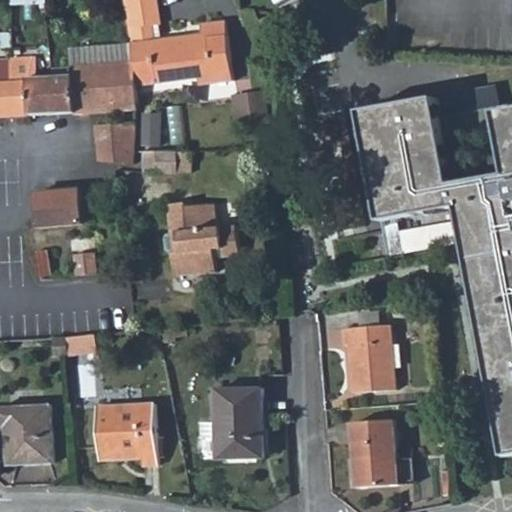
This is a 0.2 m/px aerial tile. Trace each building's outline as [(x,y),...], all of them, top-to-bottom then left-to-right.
[(124,0),(133,48),(138,75),(139,75),(140,85),(201,77),(202,84),(236,79),(227,20),(201,24),(202,36),(149,43),(148,28),(160,26),(156,0),(124,0)] [(139,75),(138,75),(133,48),(70,52),(73,79),(77,113),(141,108),(140,85),(139,75)] [(40,81),(38,60),(14,61),(11,61),(12,82),(30,81),(32,117),(77,113),(73,79),(40,81)] [(0,118),(32,117),(30,81),(12,82),(11,61),(2,61),(0,61),(0,118)] [(236,96),(238,127),(269,125),(267,94),(236,96)] [(511,103),(443,116),(439,98),(363,111),(390,260),(467,246),(505,457),(511,455),(511,103)] [(168,115),(152,114),(148,144),(165,146),(168,115)] [(137,125),(98,125),(99,167),(137,166),(137,125)] [(195,172),(196,153),(146,152),(146,171),(195,172)] [(86,228),(86,194),(38,196),(39,229),(86,228)] [(189,203),(171,205),(173,233),(165,237),(166,252),(175,256),(176,277),(219,274),(218,261),(242,259),(239,228),(220,230),(219,204),(189,206),(189,203)] [(78,239),(78,254),(98,253),(97,239),(78,239)] [(99,275),(98,253),(78,254),(80,277),(99,275)] [(40,256),(41,280),(57,278),(56,255),(40,256)] [(428,341),(442,341),(440,309),(419,310),(420,332),(427,332),(428,341)] [(394,329),(345,331),(346,350),(351,350),(354,396),(398,394),(394,329)] [(269,455),(263,387),(218,390),(220,424),(221,440),(207,441),(208,452),(202,452),(203,466),(224,464),(224,459),(269,455)] [(156,406),(100,410),(103,462),(143,460),(144,468),(161,467),(156,406)] [(56,465),(52,407),(0,409),(1,429),(9,428),(11,468),(56,465)] [(207,441),(221,440),(220,424),(206,425),(207,441)] [(396,426),(352,427),(356,492),(399,490),(396,426)] [(408,459),(407,483),(418,484),(419,459),(408,459)]
